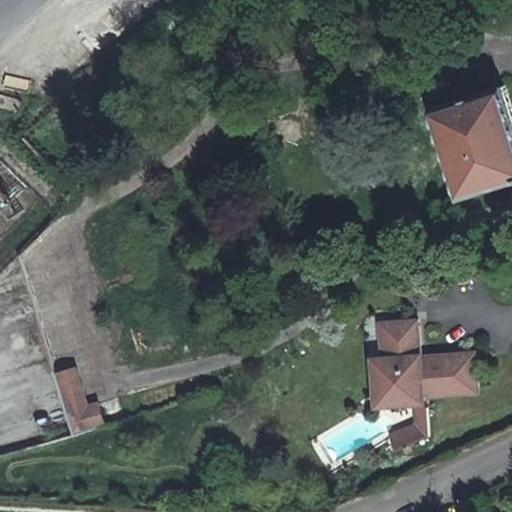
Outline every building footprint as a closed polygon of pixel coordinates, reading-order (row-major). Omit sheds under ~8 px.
[(511,102),(508,90),(439,110),(464,196),(511,181),(511,102)] [(375,358),(375,372),(378,377),(380,380),(384,384),(390,389),(395,393),(400,396),(405,398),(410,399),(416,400),(421,400),(426,399),(427,399),(426,397),(462,394),(461,388),(480,386),(477,351),(424,356),(421,319),(400,321),(401,336),(383,337),(385,357),(375,358)] [(382,322),(383,337),(401,336),(400,321),(382,322)] [(77,364),(56,371),(77,433),(109,424),(101,399),(90,403),(77,364)] [(426,403),(426,399),(421,400),(416,400),(410,399),(405,398),(400,396),(395,393),(390,389),(384,384),(380,380),(378,377),(375,372),(379,407),(426,403)] [(481,393),(480,386),(461,388),(462,394),(481,393)] [(436,405),(425,406),(427,423),(437,419),(436,405)] [(427,423),(414,428),(420,442),(438,433),(437,419),(427,423)]
